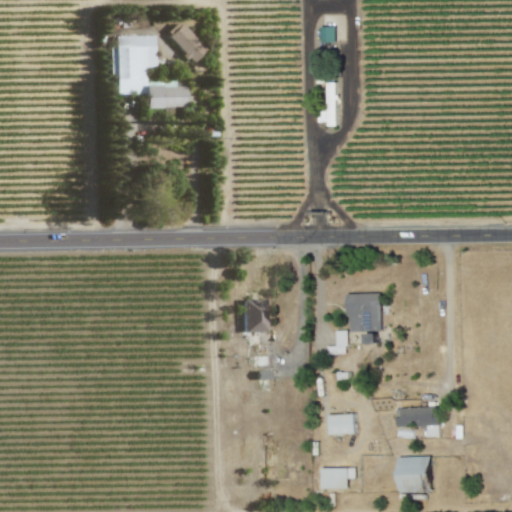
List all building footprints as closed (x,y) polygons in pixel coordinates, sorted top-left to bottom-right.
[(203,50),(176,20),(163,32),(190,62),(203,50)] [(335,41),(334,26),(320,26),(321,42),(335,41)] [(184,106),(184,85),(143,86),(142,67),(152,67),(151,35),(112,36),(112,47),(108,47),(109,74),(113,74),(114,94),(142,94),(143,107),(184,106)] [(335,82),(326,82),(327,110),(321,110),(322,124),(336,124),(335,82)] [(348,331),(381,330),(380,292),(347,293),(348,331)] [(240,299),(241,331),(263,331),(263,299),(240,299)] [(346,330),(335,330),(336,345),(326,345),(327,354),(347,353),(346,330)] [(355,433),(354,413),(329,414),(329,434),(355,433)] [(399,492),(428,492),(428,474),(430,474),(430,455),(398,456),(399,492)] [(321,467),(321,488),(348,488),(348,478),(355,478),(355,467),(321,467)]
